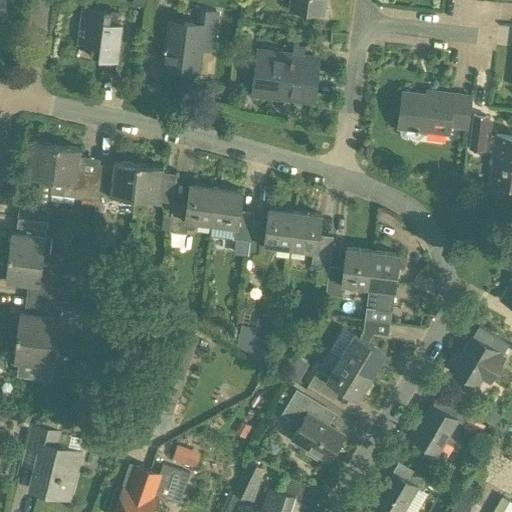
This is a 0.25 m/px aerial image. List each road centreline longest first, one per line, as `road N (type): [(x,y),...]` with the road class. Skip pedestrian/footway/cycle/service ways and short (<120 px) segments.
road 1 (residential): [(331,511),(438,334),(448,295),(445,266),(421,219),(340,178)]
road 2 (residential): [(340,178),(28,101)]
road 3 (residential): [(340,178),(361,22)]
